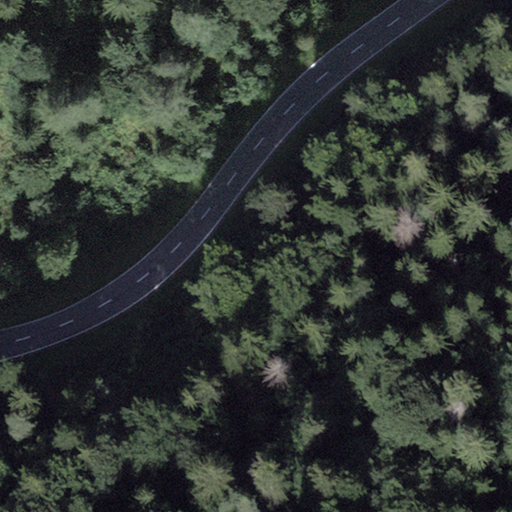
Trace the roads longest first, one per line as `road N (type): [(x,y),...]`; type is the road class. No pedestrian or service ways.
road 1 (track): [(142,511),(220,435),(313,316),(426,146),(511,76)]
road 2 (tertiary): [(424,0),(288,110),(188,235),(139,281),(85,315),(0,344)]
